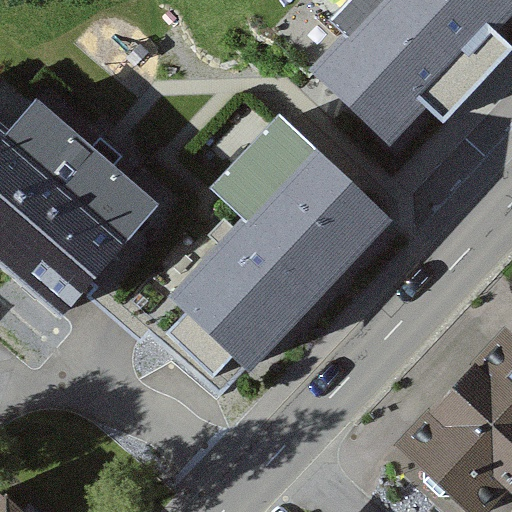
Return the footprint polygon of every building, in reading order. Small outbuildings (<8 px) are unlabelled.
[(511,33),(511,9),(502,0),(407,0),(315,98),(386,166),(511,33)] [(153,232),(38,130),(11,160),(0,150),(0,286),(58,338),(153,232)] [(378,243),(280,151),(214,222),(249,254),(182,326),(246,385),(378,243)] [(508,511),(511,508),(511,347),(409,462),(465,511),(508,511)] [(32,511),(11,492),(0,504),(0,511),(32,511)]
